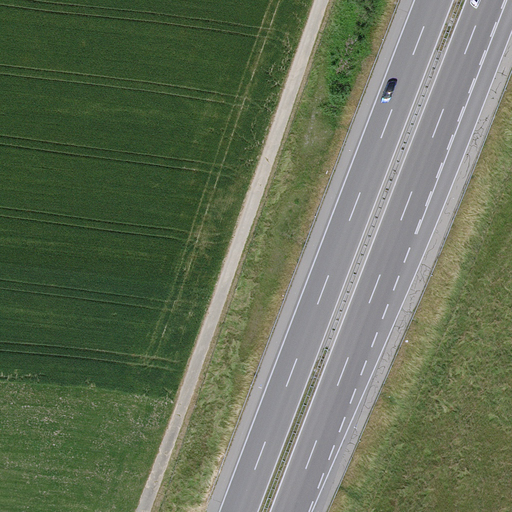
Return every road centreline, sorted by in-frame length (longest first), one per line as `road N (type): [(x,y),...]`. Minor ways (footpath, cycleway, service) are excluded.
road 1 (motorway): [(289,511),(484,0)]
road 2 (motorway): [(433,0),(238,511)]
